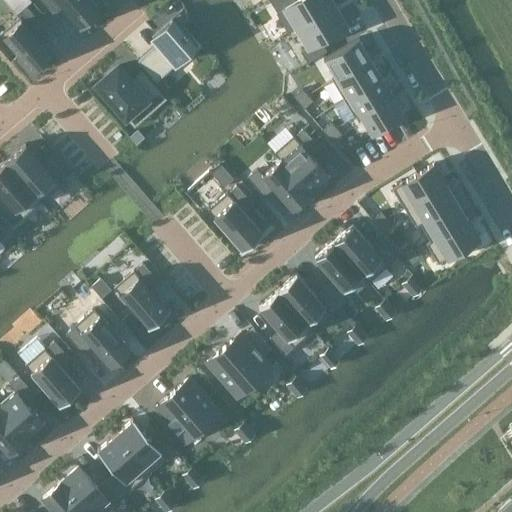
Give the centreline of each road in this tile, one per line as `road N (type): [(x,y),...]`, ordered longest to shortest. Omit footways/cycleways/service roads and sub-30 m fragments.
road 1 (residential): [(0,493),(360,179),(456,119)]
road 2 (tertiary): [(511,342),(306,511)]
road 3 (tertiary): [(352,511),(511,368)]
road 4 (residential): [(0,124),(136,7)]
road 5 (residential): [(456,119),(383,0)]
